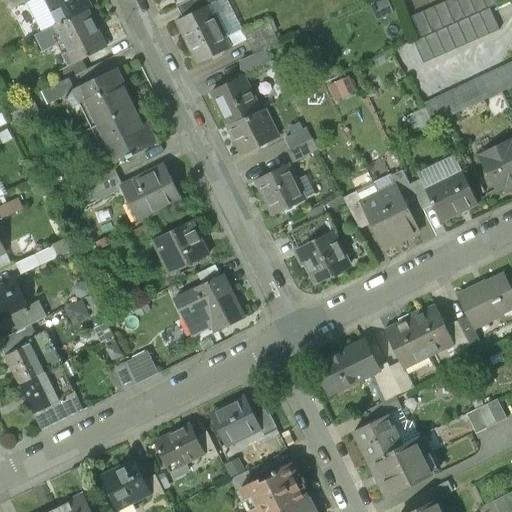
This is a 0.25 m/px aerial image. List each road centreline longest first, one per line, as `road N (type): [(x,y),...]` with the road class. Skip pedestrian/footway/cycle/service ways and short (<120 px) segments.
road 1 (residential): [(295,329),(132,0)]
road 2 (residential): [(275,339),(1,480)]
road 3 (residential): [(511,225),(295,329)]
road 4 (residential): [(275,339),(358,511)]
